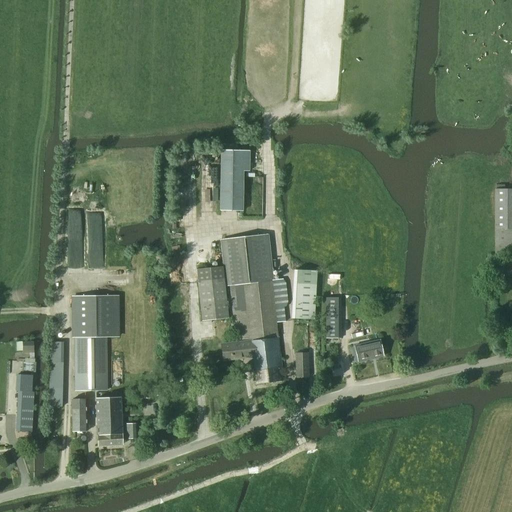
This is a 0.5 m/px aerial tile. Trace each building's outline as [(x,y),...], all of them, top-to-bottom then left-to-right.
[(249,151),(221,150),(220,211),(242,211),(243,171),(249,171),(249,151)] [(511,255),(511,189),(496,189),(495,255),(511,255)] [(267,235),(220,240),(221,253),(225,279),(233,343),(251,341),(252,354),(256,384),(282,380),(280,361),(276,324),(271,280),(273,280),(267,235)] [(222,267),(196,270),(197,283),(202,322),(228,319),(223,279),(222,267)] [(106,390),(105,338),(119,337),(119,296),(71,296),(71,338),(74,338),(74,390),(106,390)] [(337,297),(325,298),(327,338),(327,339),(341,338),(340,297),(337,297)] [(357,361),(382,356),(378,340),(354,346),(357,361)] [(33,341),(22,341),(23,351),(33,351),(33,341)] [(233,343),(221,344),(223,360),(241,358),(241,356),(252,354),(251,341),(233,343)] [(49,406),(62,407),(63,342),(50,342),(49,406)] [(296,377),(307,377),(307,354),(295,354),(296,377)] [(31,432),(33,392),(30,392),(31,376),(16,375),(15,391),(17,391),(15,431),(31,432)] [(119,398),(95,399),(96,416),(111,415),(112,424),(120,424),(119,398)] [(72,431),(85,431),(85,399),(72,399),(72,431)] [(111,415),(96,416),(97,435),(121,434),(120,424),(112,424),(111,415)] [(121,434),(97,435),(97,445),(121,444),(121,434)]
